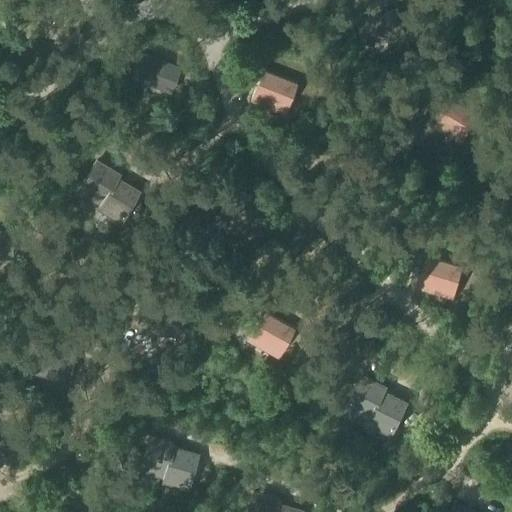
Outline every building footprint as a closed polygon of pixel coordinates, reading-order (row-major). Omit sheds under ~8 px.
[(359,21),(367,45),(405,34),(398,9),(359,21)] [(133,78),(170,92),(180,68),(142,54),(133,78)] [(251,101),(286,115),(298,83),(263,69),(251,101)] [(430,125),(462,143),(480,113),(447,96),(430,125)] [(96,160),(79,190),(83,193),(92,198),(94,194),(103,199),(116,178),(118,174),(96,160)] [(103,199),(101,204),(110,209),(107,213),(116,218),(120,221),(138,191),(116,178),(103,199)] [(0,231),(0,257),(12,257),(11,232),(0,231)] [(418,289),(454,299),(464,266),(428,255),(418,289)] [(138,331),(178,335),(181,310),(141,306),(138,331)] [(246,341),(279,359),(296,329),(264,311),(246,341)] [(28,371),(65,381),(73,357),(35,346),(28,371)] [(361,376),(346,407),(351,410),(360,414),(362,410),(371,414),(382,392),(384,387),(361,376)] [(371,419),(380,423),(377,427),(392,434),(407,402),(384,392),(371,419)] [(0,463),(0,464),(12,441),(0,435),(0,463)] [(149,437),(140,470),(144,472),(154,474),(155,470),(166,472),(172,448),(174,444),(149,437)] [(166,472),(164,477),(174,480),(173,485),(183,487),(188,489),(197,455),(172,448),(166,472)] [(253,493),(247,511),(274,511),(276,505),(277,500),(253,493)]
